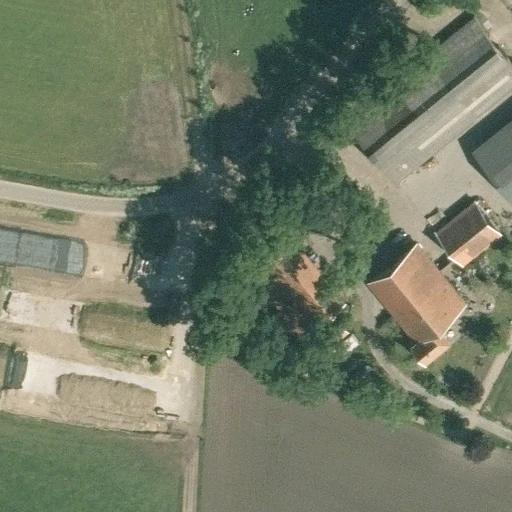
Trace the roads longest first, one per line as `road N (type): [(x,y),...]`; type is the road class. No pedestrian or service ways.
road 1 (unclassified): [(0,185),(133,209),(226,182),(391,0)]
road 2 (track): [(185,511),(196,193)]
road 3 (track): [(178,0),(208,188)]
